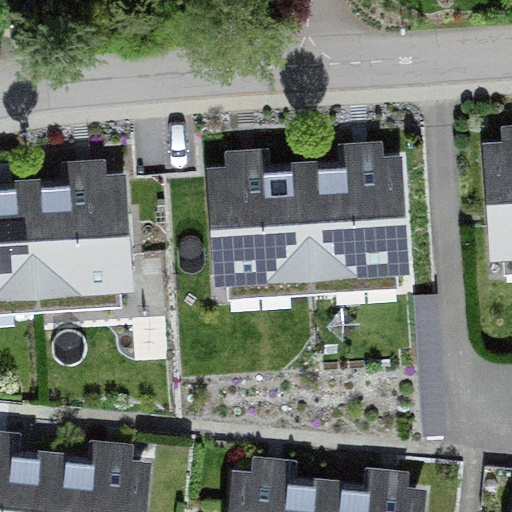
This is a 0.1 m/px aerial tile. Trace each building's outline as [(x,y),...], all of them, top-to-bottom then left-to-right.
[(508,267),(511,266),(511,125),(498,126),(508,267)] [(310,153),(320,284),(435,277),(425,147),(310,153)] [(320,284),(310,153),(201,162),(211,292),(320,284)] [(44,179),(49,307),(159,302),(154,174),(44,179)] [(0,308),(49,307),(44,179),(0,180),(0,308)] [(60,511),(69,435),(0,426),(0,511),(60,511)] [(69,435),(60,511),(158,511),(166,446),(69,435)] [(340,511),(345,463),(250,455),(244,511),(340,511)] [(345,463),(340,511),(440,511),(444,473),(345,463)]
